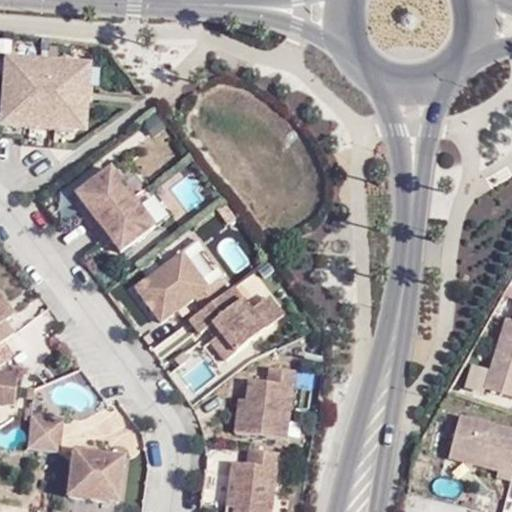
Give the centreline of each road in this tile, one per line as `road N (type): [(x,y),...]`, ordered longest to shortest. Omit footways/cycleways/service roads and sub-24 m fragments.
road 1 (residential): [(0,202),(144,394),(174,454),(170,511)]
road 2 (secondary): [(405,276),(334,511)]
road 3 (secondary): [(377,511),(405,276)]
road 4 (secondary): [(412,199),(449,72)]
road 5 (secondary): [(378,72),(412,199)]
